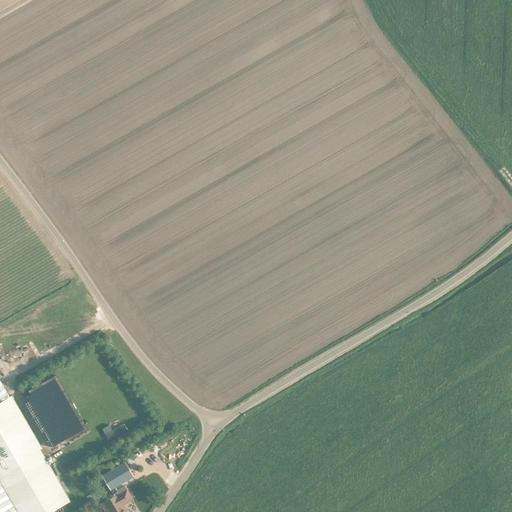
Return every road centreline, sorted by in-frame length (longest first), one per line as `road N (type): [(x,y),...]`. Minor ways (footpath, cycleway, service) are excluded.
road 1 (unclassified): [(511,233),(434,292),(214,427)]
road 2 (unclassified): [(214,427),(124,336),(0,159)]
road 3 (track): [(376,0),(511,182)]
